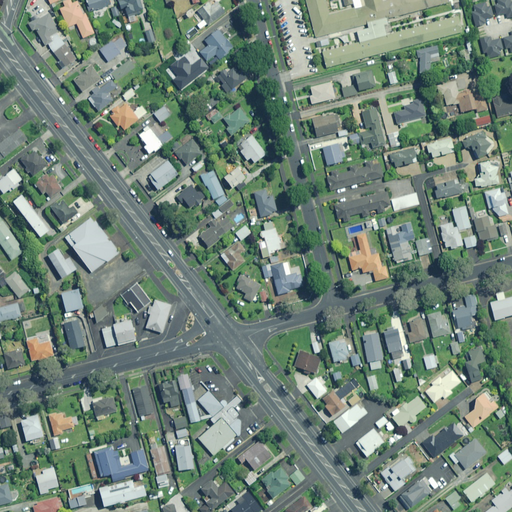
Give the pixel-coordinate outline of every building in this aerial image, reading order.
[(72,4),(69,0),(63,3),(65,7),(59,10),(67,28),(76,24),(83,39),(94,34),(82,7),(80,8),(77,2),(72,4)] [(111,7),(108,0),(85,0),(89,13),(111,7)] [(126,16),(127,16),(128,18),(141,14),(140,12),(143,11),(140,0),(117,0),(120,10),(124,9),(126,16)] [(457,17),(384,36),(382,26),(386,25),(385,20),(448,3),(447,0),(388,0),(381,2),(380,0),(362,0),(364,6),(328,15),(324,0),(304,0),(314,38),(365,25),(366,29),(355,33),(357,43),(321,53),(325,69),(461,33),(457,17)] [(507,19),(511,18),(511,2),(510,3),(509,0),(497,0),(499,5),(494,6),(497,17),(506,15),(507,19)] [(225,13),(217,2),(210,7),(208,3),(197,12),(208,26),(225,13)] [(485,20),(493,18),(491,7),(485,8),(484,4),(473,6),(474,12),(472,13),(475,27),(486,25),(485,20)] [(32,30),(36,28),(45,46),(53,41),(50,37),(61,31),(57,24),(56,24),(49,12),(29,24),(32,30)] [(227,33),(222,27),(204,41),(208,46),(199,53),(207,62),(215,56),(219,61),(225,56),(224,55),(233,48),(223,36),(227,33)] [(155,42),(152,31),(145,33),(148,44),(155,42)] [(511,31),(511,34),(511,36),(503,38),(506,49),(509,48),(511,53),(511,52),(511,31)] [(480,40),(484,55),(485,55),(487,60),(501,56),(499,50),(502,49),(499,39),(490,42),(489,37),(480,40)] [(127,47),(121,38),(101,53),(108,63),(120,54),(119,52),(127,47)] [(327,40),(318,42),(320,48),(328,46),(327,40)] [(472,63),(470,56),(475,55),(472,42),(465,43),(466,50),(462,51),(466,65),(472,63)] [(440,61),(437,47),(416,51),(421,74),(431,72),(429,64),(440,61)] [(245,55),(241,48),(232,54),(236,61),(245,55)] [(111,69),(101,76),(103,80),(109,75),(115,83),(135,68),(129,61),(114,73),(111,69)] [(100,80),(90,66),(83,71),(85,74),(74,82),(82,94),(100,80)] [(243,82),(234,69),(227,73),(225,72),(218,77),(222,85),(221,86),(226,94),(243,82)] [(356,85),(358,92),(376,88),(371,71),(354,76),(356,85)] [(397,83),(394,73),(387,74),(390,85),(397,83)] [(116,87),(110,80),(98,90),(96,88),(92,92),(94,94),(88,100),(99,112),(112,101),(107,95),(116,87)] [(336,98),(331,82),(308,89),(313,105),(336,98)] [(458,103),(461,113),(477,109),(476,104),(480,103),(476,87),(459,92),(456,82),(436,87),(438,94),(442,93),(446,107),(458,103)] [(356,93),(354,86),(341,89),(344,99),(357,95),(356,93)] [(135,95),(131,90),(122,96),(126,102),(135,95)] [(511,115),(511,99),(505,101),(503,93),(491,96),(496,119),(511,115)] [(219,104),(215,97),(208,102),(211,108),(219,104)] [(425,117),(421,99),(412,102),(413,104),(404,107),(405,111),(394,114),(397,125),(425,117)] [(110,111),(113,114),(109,117),(118,127),(120,126),(124,131),(146,113),(141,107),(133,113),(126,104),(119,109),(116,106),(110,111)] [(170,116),(163,107),(153,114),(160,123),(170,116)] [(250,122),(240,108),(224,120),(229,127),(226,130),(230,136),(250,122)] [(222,119),(216,109),(205,116),(212,126),(222,119)] [(385,145),(376,109),(361,113),(366,132),(349,136),(352,148),(361,146),(371,144),(372,149),(385,145)] [(338,133),(337,129),(341,128),(338,120),(337,114),(312,120),(317,138),(338,133)] [(20,124),(0,140),(0,160),(30,137),(20,124)] [(155,153),(163,147),(148,127),(139,134),(146,144),(144,146),(150,154),(154,151),(155,153)] [(485,152),(491,150),(484,129),(460,137),(463,149),(470,147),(473,159),(486,155),(485,152)] [(401,146),(398,132),(388,134),(391,149),(401,146)] [(266,155),(251,136),(236,148),(247,161),(250,159),(254,164),(266,155)] [(452,147),(450,139),(426,146),(428,154),(431,153),(432,159),(453,153),(452,147)] [(198,148),(192,140),(175,153),(180,160),(181,159),(187,166),(201,155),(197,149),(198,148)] [(169,147),(173,151),(180,145),(176,141),(169,147)] [(342,163),(338,145),(323,149),(327,166),(342,163)] [(417,163),(413,149),(391,154),(394,168),(417,163)] [(38,151),(21,163),(32,178),(49,166),(38,151)] [(330,171),(332,177),(327,178),(330,192),(383,178),(379,164),(375,165),(374,160),(363,163),(365,168),(339,175),(338,170),(330,171)] [(494,161),(489,162),(478,164),(481,179),(474,180),(476,189),(481,188),(499,184),(497,174),(494,161)] [(178,175),(167,162),(147,178),(158,191),(178,175)] [(246,178),(238,167),(224,178),(232,189),(246,178)] [(22,180),(13,170),(0,180),(0,190),(4,194),(11,188),(13,191),(18,186),(17,184),(22,180)] [(224,195),(213,172),(201,178),(213,200),(224,195)] [(47,173),(44,175),(32,183),(41,195),(45,192),(50,199),(62,192),(57,185),(59,184),(53,175),(50,177),(47,173)] [(461,194),(457,180),(434,186),(437,200),(461,194)] [(191,211),(206,200),(195,184),(176,197),(181,205),(185,202),(191,211)] [(509,215),(507,206),(502,187),(483,192),(488,211),(491,210),(499,218),(509,215)] [(267,197),(265,190),(253,193),(260,218),(272,215),(272,212),(276,211),(272,196),(267,197)] [(390,206),(387,193),(334,206),(337,220),(343,218),(344,223),(350,221),(349,217),(361,214),(362,218),(369,217),(368,212),(376,210),(378,214),(385,213),(383,208),(390,206)] [(419,205),(416,194),(391,201),(394,212),(419,205)] [(48,231),(21,197),(13,203),(40,238),(48,231)] [(233,206),(229,200),(211,214),(216,220),(233,206)] [(70,210),(63,201),(57,205),(56,203),(50,208),(63,225),(78,214),(73,207),(70,210)] [(471,228),(465,207),(452,211),(456,228),(453,229),(452,223),(446,225),(445,221),(441,222),(442,226),(439,227),(445,248),(450,247),(451,249),(463,246),(458,231),(471,228)] [(259,216),(249,218),(251,227),(260,225),(259,216)] [(24,252),(0,217),(0,244),(11,261),(24,252)] [(68,238),(96,275),(124,254),(96,217),(68,238)] [(490,227),(488,217),(474,221),(479,242),(498,237),(495,226),(490,227)] [(233,228),(226,218),(217,225),(214,220),(208,224),(211,228),(199,236),(208,249),(220,240),(219,239),(233,228)] [(280,244),(273,222),(263,226),(265,231),(259,233),(261,239),(264,238),(267,248),(260,250),(263,259),(270,257),(269,253),(286,248),(284,243),(280,244)] [(510,231),(508,224),(498,227),(501,237),(508,235),(507,232),(510,231)] [(251,234),(245,226),(235,234),(241,241),(251,234)] [(395,265),(404,262),(412,260),(408,243),(405,230),(399,232),(397,227),(386,230),(393,259),(395,265)] [(376,245),(369,247),(365,234),(356,237),(360,251),(351,254),(352,257),(348,258),(352,271),(361,269),(362,274),(372,272),(375,282),(389,279),(385,267),(382,268),(379,256),(376,245)] [(477,246),(475,236),(463,239),(466,249),(477,246)] [(430,254),(426,239),(415,242),(419,257),(430,254)] [(245,251),(238,243),(220,256),(232,272),(245,262),(239,255),(245,251)] [(76,272),(62,250),(52,256),(65,279),(76,272)] [(285,266),(284,262),(278,263),(277,257),(270,258),(272,265),(262,267),(265,279),(273,277),(278,296),(290,293),(289,291),(303,287),(300,276),(295,277),(295,274),(290,275),(287,266),(285,266)] [(16,272),(0,283),(0,286),(2,289),(8,284),(19,299),(30,291),(16,272)] [(261,286),(240,276),(238,281),(240,282),(236,289),(246,294),(243,299),(252,303),(261,286)] [(150,303),(137,284),(121,296),(127,305),(130,303),(137,313),(150,303)] [(82,309),(77,290),(61,295),(66,313),(82,309)] [(268,301),(265,292),(259,293),(261,303),(268,301)] [(458,343),(465,342),(465,341),(467,340),(466,334),(463,335),(462,331),(473,329),(470,316),(478,314),(473,294),(463,297),(465,308),(455,311),(451,312),(458,343)] [(172,304),(154,299),(145,328),(162,333),(172,304)] [(511,300),(491,307),(495,323),(511,318),(511,300)] [(0,308),(0,322),(21,317),(20,313),(26,311),(23,302),(0,308)] [(108,315),(101,306),(89,315),(90,319),(94,318),(96,324),(108,315)] [(443,322),(441,314),(440,312),(427,315),(429,323),(433,339),(448,335),(445,322),(443,322)] [(127,318),(97,326),(102,345),(132,337),(127,318)] [(426,339),(421,318),(409,322),(411,332),(407,334),(409,344),(426,339)] [(52,331),(49,321),(43,323),(46,333),(52,331)] [(82,337),(86,336),(85,331),(81,332),(78,321),(64,324),(70,351),(84,347),(82,337)] [(399,334),(398,329),(383,333),(388,354),(391,353),(394,365),(401,363),(400,357),(405,356),(399,334)] [(383,360),(378,333),(362,336),(367,363),(369,363),(371,371),(381,369),(380,361),(383,360)] [(38,361),(38,362),(48,359),(48,357),(54,356),(50,342),(39,344),(37,339),(26,341),(31,362),(38,361)] [(349,358),(345,340),(329,345),(333,363),(339,362),(340,363),(346,362),(345,359),(349,358)] [(460,354),(457,343),(450,345),(453,356),(460,354)] [(485,362),(480,347),(467,352),(471,361),(464,363),(471,384),(481,380),(476,365),(485,362)] [(321,357),(300,350),(294,367),(316,374),(321,357)] [(16,354),(15,352),(4,355),(7,370),(25,366),(22,352),(16,354)] [(438,367),(435,354),(423,357),(427,370),(438,367)] [(361,365),(358,355),(350,357),(353,367),(361,365)] [(402,381),(400,369),(394,370),(396,383),(402,381)] [(342,380),(340,372),(333,374),(334,382),(342,380)] [(460,383),(452,372),(441,380),(440,377),(431,384),(433,386),(425,392),(434,404),(442,397),(444,400),(452,394),(450,391),(460,383)] [(189,375),(181,377),(193,426),(202,424),(189,375)] [(378,390),(375,376),(367,378),(370,392),(378,390)] [(327,391),(316,377),(307,385),(317,398),(327,391)] [(182,405),(175,381),(158,386),(165,410),(182,405)] [(133,391),(141,421),(145,420),(144,416),(153,414),(146,388),(133,391)] [(345,408),(334,391),(322,399),(326,405),(324,407),(332,417),(345,408)] [(473,428),(499,408),(486,391),(476,399),(475,409),(465,417),(473,428)] [(214,427),(199,440),(214,459),(241,437),(241,425),(231,413),(221,402),(218,404),(209,394),(199,403),(213,419),(210,422),(214,427)] [(348,401),(352,406),(361,400),(357,395),(348,401)] [(417,421),(417,417),(415,416),(426,407),(418,396),(408,404),(407,403),(398,409),(400,411),(392,418),(400,428),(409,421),(410,422),(414,423),(417,421)] [(116,413),(113,399),(93,404),(97,422),(105,420),(104,416),(116,413)] [(358,404),(334,421),(342,433),(367,416),(358,404)] [(504,416),(500,410),(495,414),(499,420),(504,416)] [(62,435),(62,431),(75,428),(75,426),(78,425),(76,417),(63,420),(62,414),(57,415),(56,413),(48,415),(54,437),(62,435)] [(26,442),(43,438),(37,416),(20,420),(26,442)] [(187,427),(185,417),(174,420),(176,430),(187,427)] [(383,417),(375,423),(379,428),(387,422),(383,417)] [(464,436),(454,423),(435,438),(433,435),(422,443),(434,459),(464,436)] [(188,436),(186,429),(176,432),(178,439),(188,436)] [(376,431),(357,445),(365,456),(385,442),(376,431)] [(61,449),(58,439),(49,441),(51,451),(61,449)] [(486,454),(475,439),(455,455),(454,452),(449,456),(455,465),(459,462),(465,470),(486,454)] [(271,458),(259,442),(237,459),(242,464),(246,461),(254,471),(271,458)] [(178,472),(194,469),(190,446),(175,448),(178,472)] [(166,475),(170,474),(164,447),(151,450),(157,477),(156,477),(158,489),(169,487),(166,475)] [(112,453),(111,448),(94,453),(100,478),(111,475),(113,483),(124,480),(124,478),(149,471),(143,450),(130,453),(133,464),(122,467),(117,451),(112,453)] [(511,459),(511,456),(507,450),(497,457),(504,466),(511,459)] [(401,461),(399,459),(380,474),(394,493),(404,485),(421,473),(409,455),(401,461)] [(288,479),(281,468),(273,474),(272,472),(261,481),(267,489),(266,490),(273,499),(291,486),(286,480),(288,479)] [(58,487),(53,469),(42,471),(43,475),(36,477),(40,495),(48,493),(48,490),(58,487)] [(305,479),(298,470),(289,477),(296,486),(305,479)] [(257,480),(251,472),(243,479),(249,486),(257,480)] [(471,503),(479,497),(480,499),(486,495),(484,493),(495,485),(487,474),(463,492),(471,503)] [(428,485),(431,483),(429,480),(426,476),(423,479),(428,485)] [(435,488),(438,485),(432,477),(429,480),(431,483),(435,488)] [(419,480),(401,493),(402,494),(399,496),(401,498),(399,499),(408,510),(432,491),(428,485),(423,479),(420,481),(419,480)] [(134,487),(132,481),(99,489),(103,507),(146,497),(143,485),(134,487)] [(209,501),(206,504),(198,510),(199,511),(212,511),(214,511),(213,510),(234,494),(225,483),(218,488),(213,481),(201,490),(209,501)] [(0,506),(13,503),(8,485),(0,486),(0,506)] [(511,485),(491,501),(495,506),(486,511),(505,511),(511,507),(511,485)] [(240,506),(231,511),(259,511),(262,511),(248,492),(236,501),(240,506)] [(460,499),(455,492),(445,500),(454,511),(460,506),(457,502),(460,499)] [(306,511),(312,507),(303,497),(284,511),(306,511)] [(60,511),(56,498),(42,502),(43,504),(32,507),(33,511),(60,511)]
